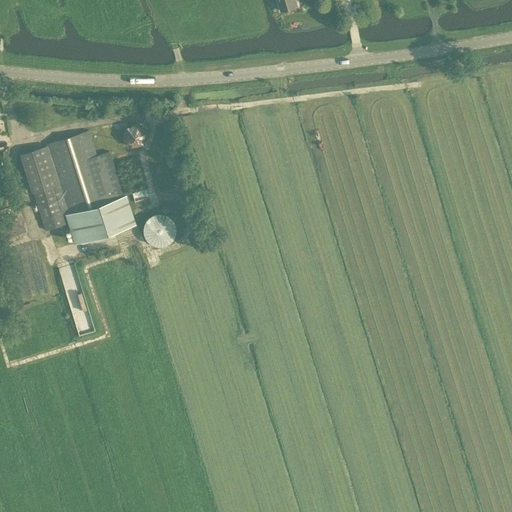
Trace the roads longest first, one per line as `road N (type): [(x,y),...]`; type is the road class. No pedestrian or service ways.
road 1 (unclassified): [(0,72),(184,80),(511,38)]
road 2 (track): [(153,196),(143,153),(158,120),(182,109),(420,84)]
road 3 (track): [(0,243),(33,234),(10,153),(18,138),(13,123)]
